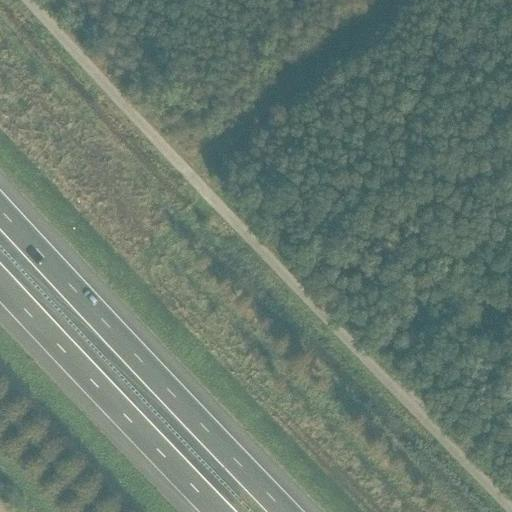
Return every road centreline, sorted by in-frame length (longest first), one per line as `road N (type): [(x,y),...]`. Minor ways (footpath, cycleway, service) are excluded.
road 1 (unclassified): [(504,511),(28,0)]
road 2 (motorway): [(282,511),(0,211)]
road 3 (motorway): [(0,286),(215,511)]
